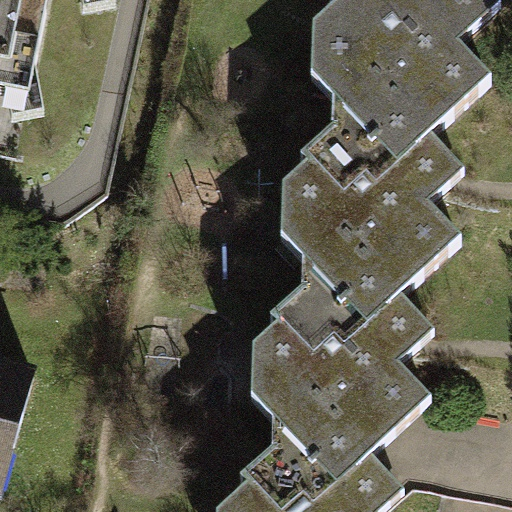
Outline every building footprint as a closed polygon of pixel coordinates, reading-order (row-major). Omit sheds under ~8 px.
[(0,0),(0,119),(14,123),(37,7),(82,17),(85,0),(0,0)] [(320,71),(362,116),(403,161),(444,127),(505,75),(469,36),(509,0),(335,0),(321,14),(320,71)] [(290,229),(333,278),(368,318),(409,282),(470,229),(440,192),(475,160),(444,127),(403,161),(362,116),(291,176),(290,229)] [(261,396),(297,437),(335,480),(376,444),(439,388),(405,351),(442,318),(409,282),(368,318),(333,278),(262,336),(261,396)] [(0,477),(27,378),(0,370),(0,477)] [(382,511),(414,484),(376,444),(335,480),(297,437),(217,507),(217,511),(382,511)]
